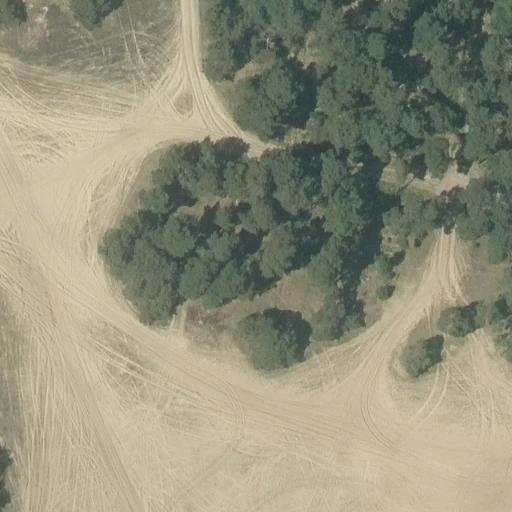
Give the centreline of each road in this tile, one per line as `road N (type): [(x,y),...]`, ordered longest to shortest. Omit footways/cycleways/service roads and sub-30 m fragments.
road 1 (track): [(202,122),(91,136),(36,272),(71,511)]
road 2 (track): [(460,174),(283,167),(202,122),(191,0)]
road 3 (track): [(511,197),(460,174),(488,0)]
